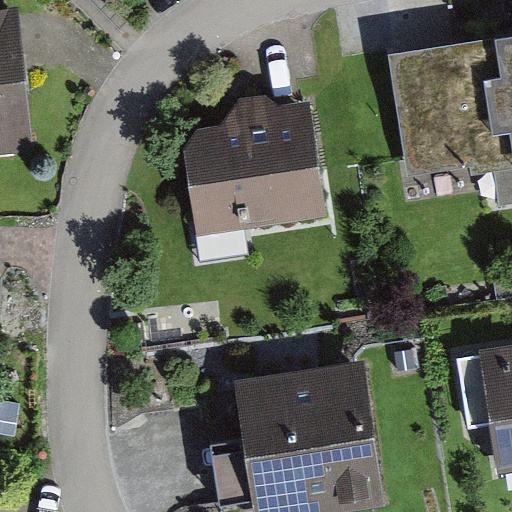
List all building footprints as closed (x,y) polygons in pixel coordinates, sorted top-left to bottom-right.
[(12,40),(0,41),(0,183),(27,179),(12,40)] [(511,204),(511,68),(385,89),(406,208),(508,191),(511,205),(511,204)] [(325,250),(303,137),(267,142),(259,129),(228,134),(213,160),(191,159),(175,181),(190,268),(325,250)] [(511,305),(485,308),(488,327),(511,324),(511,305)] [(511,499),(511,376),(511,375),(472,381),(490,503),(511,499)] [(374,511),(355,389),(224,410),(240,511),(374,511)]
